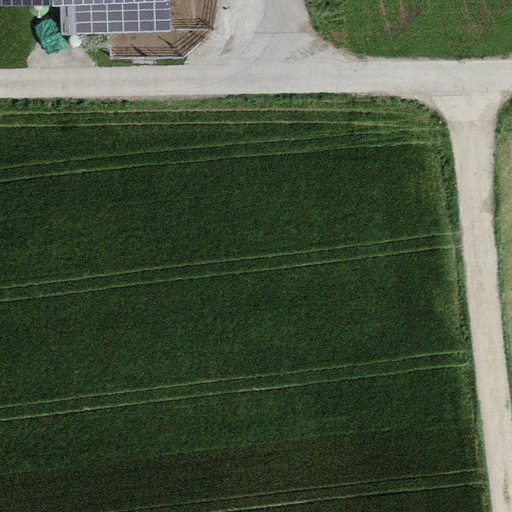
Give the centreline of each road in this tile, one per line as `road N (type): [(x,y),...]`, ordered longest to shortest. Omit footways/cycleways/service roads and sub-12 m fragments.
road 1 (unclassified): [(511,74),(0,84)]
road 2 (track): [(457,75),(511,493)]
